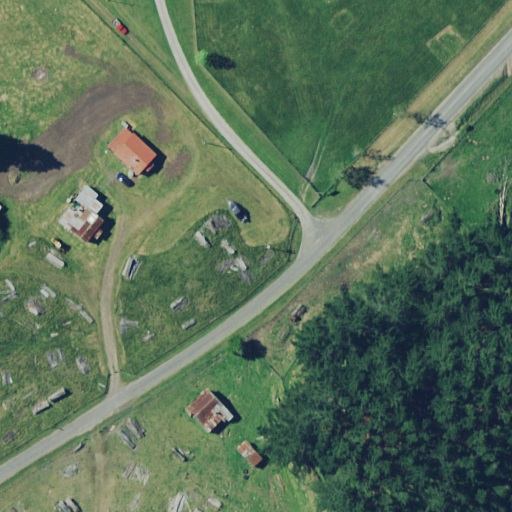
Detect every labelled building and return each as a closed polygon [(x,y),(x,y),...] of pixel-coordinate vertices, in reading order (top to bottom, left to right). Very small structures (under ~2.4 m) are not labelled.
[(104,148),(136,175),(142,168),(145,171),(151,164),(148,161),(155,153),(123,126),(104,148)] [(67,207),(55,222),(82,243),(89,234),(95,239),(107,224),(94,215),(101,206),(95,200),(98,196),(84,185),(73,199),(78,203),(72,210),(67,207)] [(66,261),(51,248),(45,256),(60,268),(66,261)] [(140,259),(127,254),(119,275),(132,280),(140,259)] [(224,425),(233,416),(205,387),(182,409),(204,432),(219,419),(224,425)]
